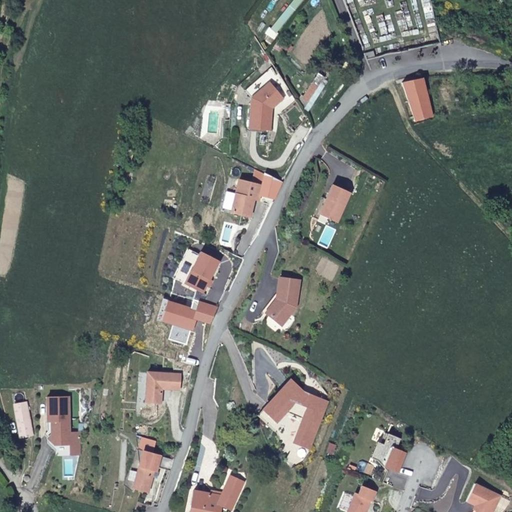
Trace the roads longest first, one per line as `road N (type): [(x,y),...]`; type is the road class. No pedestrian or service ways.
road 1 (residential): [(161,511),(220,321),(312,144),(355,95),(387,75),(462,66)]
road 2 (track): [(387,75),(411,131),(511,238)]
